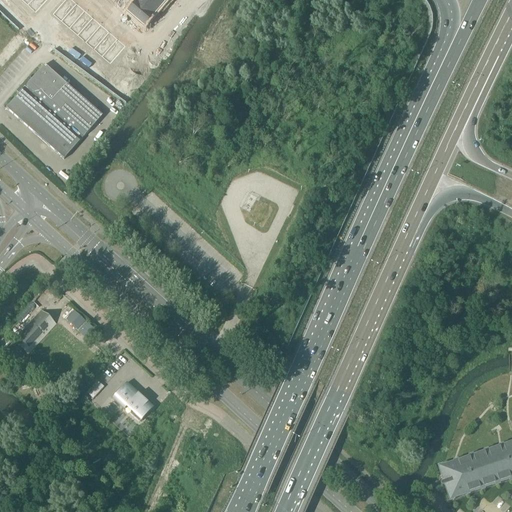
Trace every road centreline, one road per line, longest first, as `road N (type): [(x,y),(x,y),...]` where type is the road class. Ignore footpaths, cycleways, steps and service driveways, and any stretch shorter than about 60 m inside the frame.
road 1 (primary): [(458,35),(243,511)]
road 2 (primary): [(286,511),(424,203)]
road 3 (secondary): [(386,511),(196,340)]
road 4 (secondary): [(181,356),(348,511)]
road 5 (secondary): [(196,340),(39,197)]
road 6 (primary): [(424,203),(502,36)]
road 7 (unclassified): [(91,275),(75,293),(164,376),(181,356)]
road 8 (primary): [(511,176),(476,157),(466,138),(502,36)]
road 9 (residential): [(83,0),(149,59),(193,0)]
road 10 (secondary): [(91,275),(181,356)]
